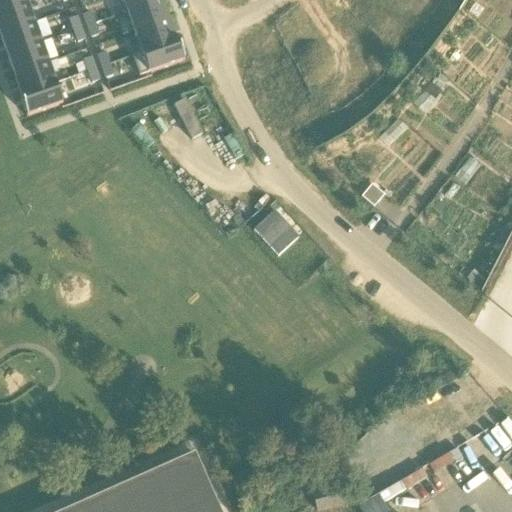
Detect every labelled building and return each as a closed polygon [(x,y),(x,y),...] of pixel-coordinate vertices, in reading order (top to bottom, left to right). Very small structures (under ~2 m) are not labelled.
[(0,0),(0,14),(28,4),(26,0),(0,0)] [(162,0),(123,0),(129,14),(163,2),(162,0)] [(136,35),(170,23),(163,2),(129,14),(136,35)] [(28,4),(0,14),(0,33),(1,37),(36,25),(28,4)] [(329,22),(322,31),(356,60),(373,41),(378,46),(389,34),(368,16),(361,24),(342,8),(341,9),(339,7),(327,20),(329,22)] [(84,17),(89,29),(96,26),(92,14),(84,17)] [(71,22),(75,33),(83,31),(79,19),(71,22)] [(170,23),(136,35),(143,55),(177,43),(177,42),(170,23)] [(36,25),(1,37),(8,57),(43,45),(36,25)] [(96,26),(89,29),(93,40),(100,37),(96,26)] [(86,42),(83,31),(75,33),(79,45),(86,42)] [(179,41),(177,42),(177,43),(143,55),(150,75),(186,63),(179,41)] [(301,41),(255,65),(273,99),(319,75),(301,41)] [(43,45),(8,57),(16,77),(50,65),(43,45)] [(103,69),(111,66),(107,55),(99,58),(103,69)] [(85,63),(89,74),(97,72),(93,60),(85,63)] [(23,98),(57,86),(50,65),(16,77),(22,97),(23,98)] [(111,66),(103,69),(107,81),(115,78),(111,66)] [(97,72),(89,74),(93,85),(101,83),(97,72)] [(23,98),(22,97),(21,97),(28,118),(64,106),(57,86),(23,98)] [(186,96),(150,113),(155,123),(191,105),(186,96)] [(195,101),(213,136),(223,131),(205,96),(195,101)] [(361,199),(374,210),(384,197),(372,187),(361,199)] [(255,231),(279,257),(301,237),(277,211),(255,231)] [(219,511),(195,456),(69,511),(219,511)] [(412,504),(430,494),(419,474),(400,484),(412,504)] [(389,511),(379,495),(358,508),(360,511),(389,511)]
